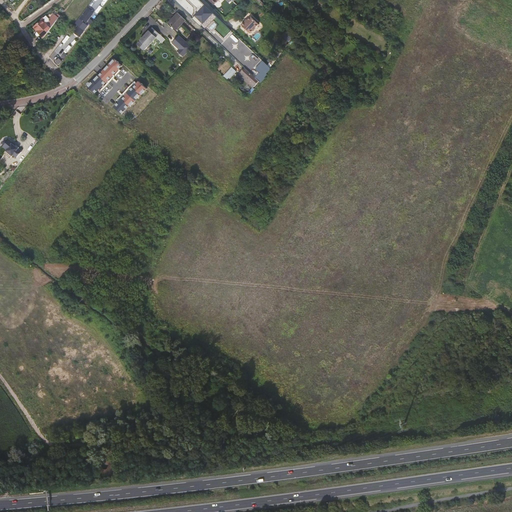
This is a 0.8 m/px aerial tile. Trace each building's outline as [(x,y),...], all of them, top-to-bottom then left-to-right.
[(200,0),(186,0),(198,11),(192,17),(202,26),(214,13),(200,0)] [(88,9),(80,19),(86,23),(93,13),(88,9)] [(176,30),(185,20),(178,13),(168,23),(176,30)] [(50,21),(48,23),(52,26),(59,18),(55,15),(50,21)] [(252,16),(249,19),(257,26),(260,23),(252,16)] [(42,20),(36,26),(39,30),(38,32),(44,38),(51,29),(52,26),(48,23),(50,21),(47,17),(44,20),(43,19),(42,20)] [(225,37),(231,30),(217,17),(214,20),(220,25),(216,29),(225,37)] [(249,19),(249,18),(248,20),(246,22),(245,21),(242,24),(251,32),(257,26),(249,19)] [(79,25),(75,31),(80,35),(85,29),(79,25)] [(156,37),(159,34),(153,28),(150,31),(149,31),(140,40),(141,41),(147,47),(157,38),(156,37)] [(282,36),(289,42),(293,37),(285,31),(282,36)] [(147,47),(141,41),(137,45),(144,51),(147,47)] [(282,51),(280,49),(272,59),(275,61),(276,60),(282,51)] [(89,87),(98,95),(122,65),(113,57),(89,87)] [(253,87),(258,81),(244,68),(239,73),(242,76),(241,77),(252,88),(252,87),(253,87)] [(137,83),(135,81),(113,106),(124,115),(147,88),(139,81),(137,83)] [(256,105),(264,94),(256,87),(254,88),(253,87),(252,87),(252,88),(248,93),(245,96),(247,97),(255,105),(256,105)] [(343,106),(336,101),(333,106),(340,111),(343,106)] [(10,148),(9,150),(15,154),(16,154),(20,156),(25,150),(20,146),(19,147),(17,145),(19,143),(12,138),(11,139),(10,138),(7,139),(5,141),(6,143),(7,144),(6,145),(10,148)] [(237,391),(231,386),(226,392),(230,396),(233,392),(235,394),(237,391)] [(198,399),(194,391),(192,393),(191,392),(189,393),(193,402),(198,399)]
